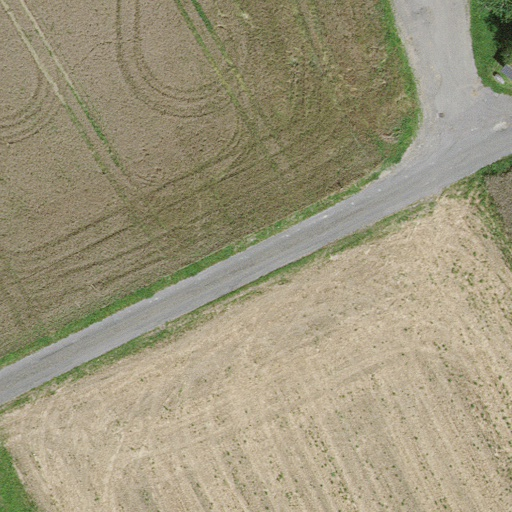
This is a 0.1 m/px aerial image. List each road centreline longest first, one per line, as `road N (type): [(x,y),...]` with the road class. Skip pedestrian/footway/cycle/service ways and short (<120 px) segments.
road 1 (residential): [(511,134),(0,384)]
road 2 (track): [(439,0),(470,153)]
